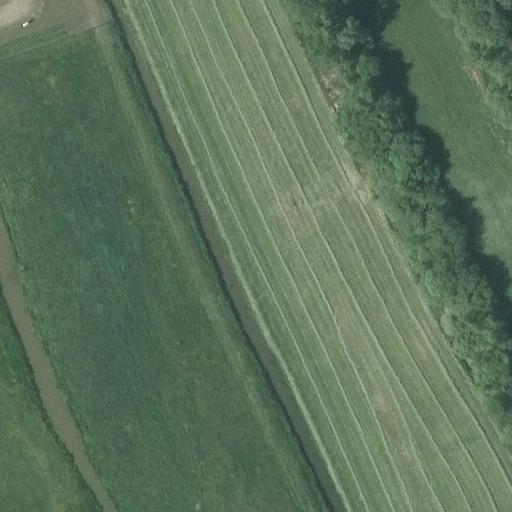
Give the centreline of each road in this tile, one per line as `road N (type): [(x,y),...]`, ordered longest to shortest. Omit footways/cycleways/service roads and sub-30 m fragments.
road 1 (track): [(137,0),(360,511)]
road 2 (track): [(93,18),(297,511)]
